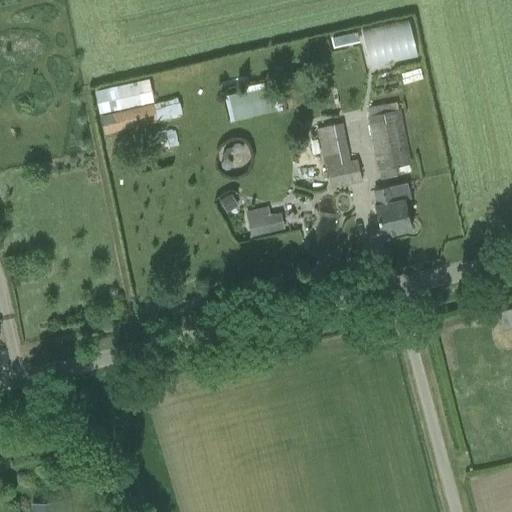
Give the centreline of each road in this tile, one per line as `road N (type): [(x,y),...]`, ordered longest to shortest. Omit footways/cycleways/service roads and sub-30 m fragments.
road 1 (unclassified): [(0,390),(400,293)]
road 2 (unclassified): [(456,511),(400,293)]
